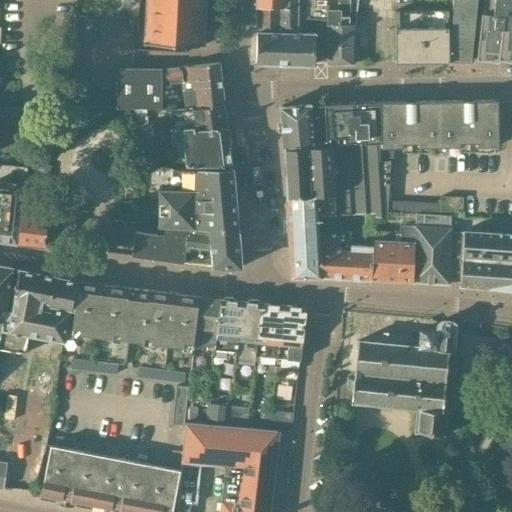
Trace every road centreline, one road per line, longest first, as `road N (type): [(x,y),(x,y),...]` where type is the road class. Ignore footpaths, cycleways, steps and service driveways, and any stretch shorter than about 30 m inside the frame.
road 1 (residential): [(511,81),(272,88),(254,95),(264,287)]
road 2 (residential): [(264,287),(0,251)]
road 3 (residential): [(297,511),(324,294)]
road 4 (residential): [(511,312),(324,294)]
